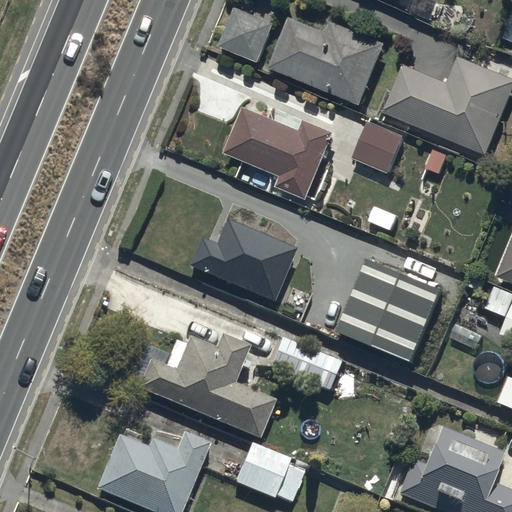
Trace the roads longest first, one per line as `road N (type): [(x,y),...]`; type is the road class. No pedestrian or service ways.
road 1 (trunk): [(164,0),(0,399)]
road 2 (trunk): [(0,202),(83,0)]
